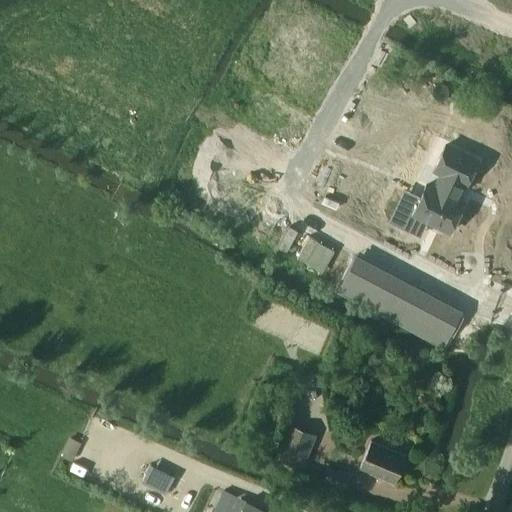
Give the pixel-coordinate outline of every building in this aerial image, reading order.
[(220,64),(318,112),(345,57),(247,9),(220,64)] [(355,44),(310,162),(373,186),(390,140),(404,145),(411,126),(445,138),(460,99),(442,92),(447,79),(355,44)] [(413,213),(450,231),(464,203),(455,199),(463,183),(466,185),(478,161),(445,146),(434,169),(443,173),(435,190),(426,185),(413,213)] [(283,247),(351,275),(372,223),(279,185),(287,166),(259,155),(235,213),(288,235),(283,247)] [(356,296),(449,347),(467,314),(373,265),(356,296)] [(303,468),(316,435),(289,424),(275,457),(303,468)] [(359,466),(395,481),(406,455),(370,440),(359,466)] [(138,482),(164,494),(174,475),(148,462),(138,482)] [(344,489),(349,474),(328,466),(323,481),(344,489)] [(266,511),(246,502),(246,501),(224,490),(213,511),(266,511)]
